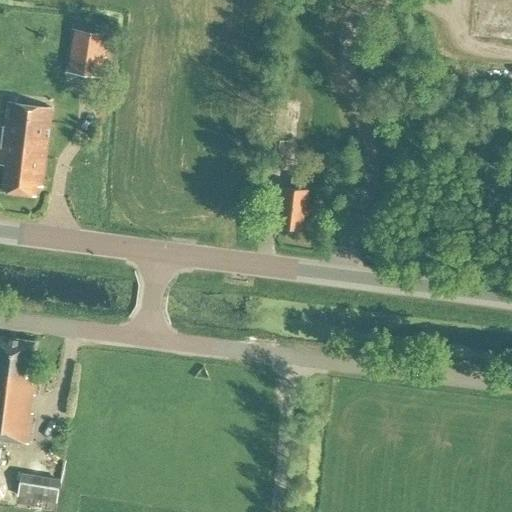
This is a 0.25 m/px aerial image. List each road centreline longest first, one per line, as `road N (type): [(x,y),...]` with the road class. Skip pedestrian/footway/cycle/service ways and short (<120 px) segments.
road 1 (unclassified): [(511,384),(146,336)]
road 2 (secondary): [(157,251),(511,297)]
road 3 (secondary): [(0,230),(157,251)]
road 4 (unclassified): [(0,317),(146,336)]
